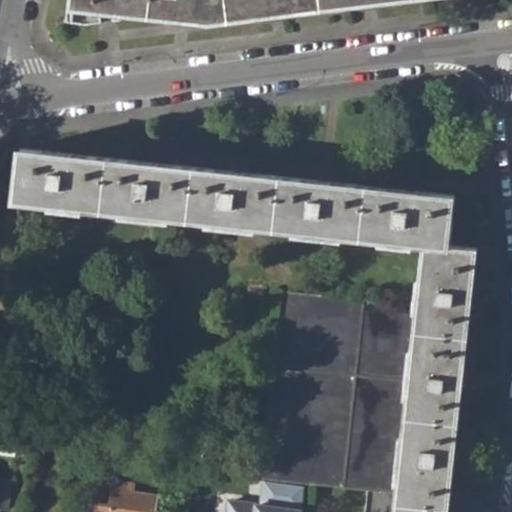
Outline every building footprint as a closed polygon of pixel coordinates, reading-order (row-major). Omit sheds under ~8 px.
[(74,0),(74,5),(211,18),(373,0),(74,0)] [(396,511),(447,511),(476,248),(449,244),(454,195),(22,149),(16,198),(426,242),(420,305),(283,291),(264,478),(398,493),(396,511)] [(0,476),(0,510),(5,511),(10,478),(0,476)] [(302,511),(305,485),(267,479),(263,504),(230,499),(228,511),(302,511)] [(90,511),(153,511),(156,495),(132,490),(133,483),(115,480),(112,500),(92,497),(90,511)]
